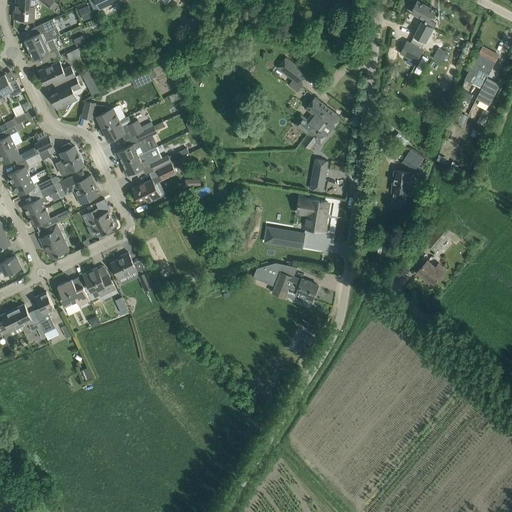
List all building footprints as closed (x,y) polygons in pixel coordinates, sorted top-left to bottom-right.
[(54,0),(16,0),(16,3),(15,3),(15,7),(14,18),(16,18),(16,21),(17,22),(18,22),(25,22),(25,21),(34,21),(35,3),(36,3),(37,0),(40,0),(49,7),(54,0)] [(95,0),(89,0),(94,10),(99,8),(95,0)] [(95,0),(99,8),(100,10),(119,0),(95,0)] [(413,36),(425,42),(436,23),(429,20),(434,10),(422,4),(417,1),(411,13),(422,19),(413,36)] [(88,6),(79,10),(83,21),(93,17),(88,6)] [(34,35),(24,40),(26,44),(25,45),(27,49),(28,48),(29,50),(52,39),(60,35),(52,19),(45,23),(31,29),(34,35)] [(30,51),(29,52),(30,56),(32,55),(34,60),(44,55),(47,62),(60,55),(52,39),(29,50),(30,51)] [(406,41),(400,53),(417,62),(423,50),(406,41)] [(491,69),(494,64),(499,55),(482,46),(471,67),(478,71),(482,64),(491,69)] [(438,47),(433,57),(443,62),(448,53),(438,47)] [(277,68),(292,79),(301,86),(309,76),(286,57),(277,68)] [(55,86),(59,84),(76,76),(71,66),(63,69),(59,61),(39,71),(40,73),(39,74),(41,78),(43,78),(45,83),(53,80),(55,86)] [(145,83),(154,79),(150,71),(141,74),(145,83)] [(0,84),(5,94),(8,92),(11,97),(22,91),(16,80),(10,83),(5,74),(1,76),(0,75),(0,74),(0,84)] [(90,74),(83,78),(86,84),(94,81),(90,74)] [(453,85),(457,78),(451,74),(447,82),(453,85)] [(76,76),(59,84),(55,86),(58,92),(51,96),(57,109),(77,99),(73,90),(81,87),(76,76)] [(477,98),(489,105),(499,84),(487,78),(477,98)] [(465,91),(461,98),(469,102),(472,95),(465,91)] [(307,134),(328,107),(315,97),(306,108),(312,113),(307,119),(301,115),(294,124),(307,134)] [(29,101),(22,104),(25,112),(33,108),(29,101)] [(120,104),(113,108),(109,110),(107,106),(95,104),(95,103),(86,101),(82,117),(92,119),(93,114),(97,115),(103,128),(126,116),(120,104)] [(326,124),(332,129),(341,117),(328,107),(307,134),(320,144),(327,135),(321,130),(326,124)] [(484,110),(480,116),(486,119),(489,113),(484,110)] [(25,112),(16,117),(14,118),(14,120),(11,121),(12,123),(8,124),(9,128),(15,125),(17,124),(28,119),(25,112)] [(138,120),(132,123),(128,115),(126,116),(103,128),(99,129),(102,135),(105,133),(109,141),(125,133),(130,130),(133,136),(143,131),(153,126),(152,122),(141,127),(138,120)] [(140,140),(124,148),(115,152),(117,158),(120,157),(123,163),(149,150),(151,149),(146,138),(157,132),(156,130),(165,125),(163,122),(137,134),(140,140)] [(0,152),(15,145),(10,135),(17,131),(15,125),(9,128),(8,128),(0,132),(0,134),(2,138),(0,139),(0,152)] [(48,137),(43,131),(35,135),(39,142),(45,139),(48,137)] [(45,139),(40,141),(35,144),(39,152),(53,145),(49,137),(48,137),(45,139)] [(69,172),(78,168),(84,165),(75,146),(72,147),(71,145),(69,143),(61,146),(61,149),(63,152),(60,153),(64,160),(56,163),(62,174),(69,171),(69,172)] [(15,145),(0,152),(0,156),(4,164),(20,155),(15,145)] [(151,163),(151,164),(154,170),(189,153),(187,148),(183,150),(173,155),(172,155),(169,157),(168,155),(151,163)] [(149,150),(123,163),(126,169),(123,170),(126,176),(135,171),(148,165),(146,160),(152,157),(149,150)] [(39,153),(26,159),(29,166),(43,159),(39,153)] [(424,169),(406,157),(402,162),(420,175),(424,169)] [(310,188),(323,191),(328,161),(315,159),(310,188)] [(177,173),(171,162),(157,169),(160,175),(152,179),(132,188),(140,205),(160,196),(154,184),(162,180),(177,173)] [(14,184),(30,176),(25,166),(8,174),(14,184)] [(410,172),(394,170),(392,192),(394,192),(393,200),(405,202),(406,194),(407,194),(410,172)] [(73,175),(64,179),(61,181),(55,184),(61,197),(62,197),(61,195),(66,193),(66,194),(73,190),(80,204),(99,195),(93,185),(95,184),(91,175),(76,182),(73,175)] [(36,187),(30,176),(14,184),(19,195),(36,187)] [(56,176),(51,178),(54,184),(55,184),(61,181),(59,177),(56,176)] [(41,191),(54,184),(51,178),(38,184),(41,191)] [(57,190),(54,184),(41,191),(44,197),(57,190)] [(278,195),(277,219),(294,220),(295,196),(278,195)] [(29,216),(46,208),(40,197),(24,205),(29,216)] [(298,206),(297,213),(307,214),(305,227),(324,230),(328,202),(310,199),(300,198),(299,204),(298,204),(297,206),(298,206)] [(51,219),(46,208),(29,216),(34,227),(51,219)] [(98,208),(91,211),(83,215),(88,225),(92,223),(98,235),(116,227),(108,211),(101,214),(98,208)] [(59,221),(63,219),(70,216),(67,210),(56,215),(59,221)] [(40,237),(39,238),(45,251),(47,250),(51,258),(67,250),(62,241),(60,236),(62,235),(56,222),(46,227),(48,233),(40,237)] [(435,251),(448,237),(456,244),(460,239),(452,232),(442,222),(425,242),(435,251)] [(272,242),(272,243),(273,243),(302,248),(302,247),(304,234),(305,234),(305,233),(304,233),(275,228),(274,228),(275,228),(273,243),(272,242)] [(4,232),(0,233),(0,254),(1,254),(0,251),(0,247),(9,243),(4,232)] [(137,270),(132,261),(128,252),(123,254),(124,256),(121,257),(120,256),(119,256),(120,258),(111,262),(115,271),(119,279),(137,270)] [(4,260),(1,254),(0,254),(0,268),(1,268),(4,275),(21,267),(15,255),(4,260)] [(432,285),(439,278),(445,270),(438,264),(435,267),(427,260),(417,272),(432,285)] [(257,268),(254,274),(276,283),(272,292),(284,297),(285,295),(288,287),(297,291),(296,293),(303,296),(312,300),(318,285),(309,281),(302,278),(301,280),(293,277),(292,277),(293,277),(283,273),(286,265),(281,264),(276,263),(257,268)] [(101,296),(115,289),(109,275),(102,278),(97,267),(83,274),(91,291),(97,288),(101,296)] [(153,287),(153,285),(146,272),(138,276),(145,291),(153,287)] [(57,286),(62,295),(63,297),(60,298),(65,307),(77,301),(79,306),(90,301),(83,287),(77,290),(72,279),(65,282),(64,282),(59,284),(60,285),(57,286)] [(39,307),(34,310),(41,326),(45,333),(54,329),(55,328),(48,312),(55,309),(51,300),(46,291),(34,297),(39,307)] [(24,304),(13,309),(21,327),(28,323),(32,330),(41,326),(34,310),(29,313),(24,304)] [(4,320),(0,321),(0,325),(0,326),(3,333),(6,338),(9,345),(13,343),(10,336),(11,336),(10,332),(21,327),(13,309),(2,314),(1,315),(4,320)] [(67,325),(61,327),(64,333),(69,330),(67,325)] [(83,369),(87,379),(92,377),(87,367),(83,369)]
